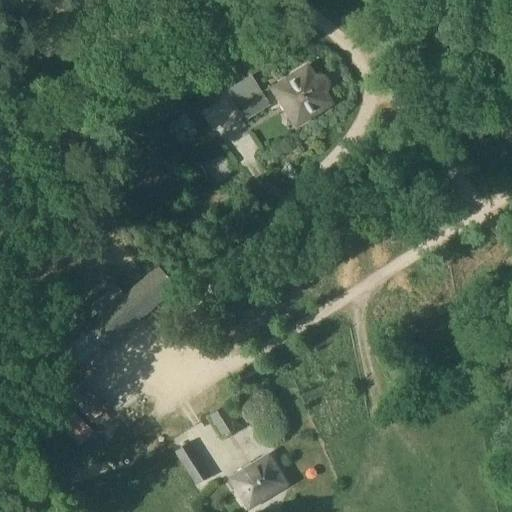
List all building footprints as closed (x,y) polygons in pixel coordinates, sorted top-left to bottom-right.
[(290,118),(331,93),(303,54),(265,77),(290,118)] [(248,121),(271,107),(254,80),(231,95),(248,121)] [(157,265),(87,326),(107,349),(177,288),(157,265)] [(225,405),(207,417),(221,438),(239,426),(225,405)] [(210,476),(189,442),(175,451),(196,485),(210,476)] [(268,452),(228,478),(249,510),(289,485),(268,452)]
